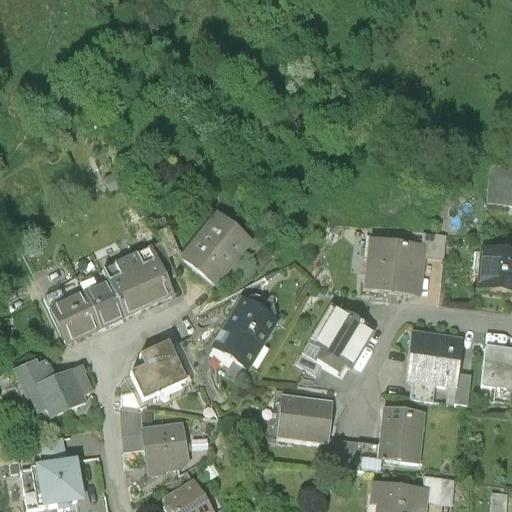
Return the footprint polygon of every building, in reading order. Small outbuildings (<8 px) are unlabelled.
[(511,174),(487,173),(484,212),(511,214),(511,174)] [(218,221),(183,264),(214,288),(248,246),(218,221)] [(180,256),(169,231),(157,237),(168,262),(180,256)] [(445,243),(421,241),(420,253),(422,253),(421,263),(442,266),(445,243)] [(420,253),(369,248),(364,296),(417,301),(421,263),(422,253),(420,253)] [(155,249),(125,264),(147,309),(170,298),(163,283),(170,280),(155,249)] [(511,260),(481,258),(477,296),(511,299),(511,260)] [(147,309),(125,264),(102,275),(107,286),(123,321),(147,309)] [(107,286),(83,298),(93,320),(99,333),(123,321),(107,286)] [(246,311),(228,341),(222,337),(219,342),(212,355),(246,375),(274,327),(246,311)] [(370,340),(328,312),(326,315),(333,319),(312,350),(306,346),(305,348),(321,358),(314,368),(319,371),(334,380),(341,371),(347,375),(370,340)] [(93,320),(63,334),(68,347),(99,333),(93,320)] [(219,342),(198,330),(191,342),(212,355),(219,342)] [(460,349),(411,343),(406,389),(455,394),(460,349)] [(167,348),(138,362),(143,373),(147,382),(132,389),(145,415),(162,407),(159,400),(185,387),(169,353),(167,348)] [(196,382),(180,348),(169,353),(185,387),(196,382)] [(511,352),(486,350),(482,394),(511,397),(511,352)] [(314,368),(299,358),(292,368),(313,381),(319,371),(314,368)] [(143,373),(128,380),(132,389),(147,382),(143,373)] [(77,374),(51,387),(66,417),(84,408),(81,404),(86,401),(78,384),(81,382),(77,374)] [(51,387),(33,396),(36,403),(29,406),(34,416),(41,413),(47,426),(66,417),(51,387)] [(331,412),(279,406),(274,448),(325,453),(326,454),(327,446),(331,412)] [(422,420),(381,416),(378,451),(376,468),(418,473),(422,420)] [(182,431),(140,438),(142,453),(146,480),(177,476),(187,467),(182,431)] [(140,438),(118,441),(120,456),(142,453),(140,438)] [(40,469),(63,464),(60,445),(36,450),(40,469)] [(354,449),(327,446),(326,454),(325,453),(323,475),(352,478),(354,449)] [(378,451),(354,449),(352,478),(375,480),(376,468),(378,451)] [(74,469),(19,479),(24,511),(67,511),(67,510),(75,509),(75,508),(79,502),(80,502),(74,469)] [(436,511),(440,487),(423,486),(421,498),(422,498),(420,511),(436,511)] [(448,511),(452,488),(440,487),(436,511),(448,511)] [(421,498),(369,492),(366,511),(420,511),(422,498),(421,498)] [(204,511),(200,505),(189,511),(185,511),(177,499),(162,508),(164,511),(163,511),(204,511)]
